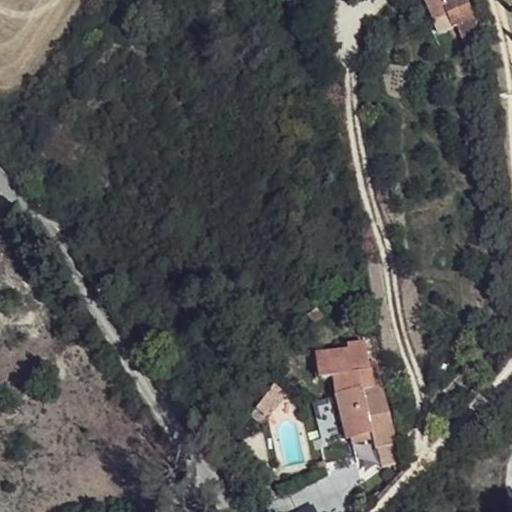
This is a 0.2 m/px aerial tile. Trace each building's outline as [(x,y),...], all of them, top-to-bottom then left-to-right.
[(423,0),(433,21),(448,14),(454,26),(455,26),(473,17),(465,0),(423,0)] [(454,26),(448,14),(433,21),(438,33),(454,26)] [(478,15),(473,17),(455,26),(467,53),(481,41),(481,24),(478,15)] [(368,365),(364,343),(346,346),(347,352),(317,356),(320,379),(338,377),(340,395),(334,396),(346,440),(349,439),(370,433),(371,439),(374,449),(375,448),(381,468),(393,464),(399,462),(402,461),(398,439),(393,440),(378,377),(376,364),(368,365)] [(264,416),(282,393),(273,386),(255,409),(264,416)] [(314,403),(322,438),(341,434),(333,399),(314,403)] [(349,439),(350,445),(371,439),(370,433),(349,439)] [(325,470),(323,462),(317,464),(319,471),(325,470)]
